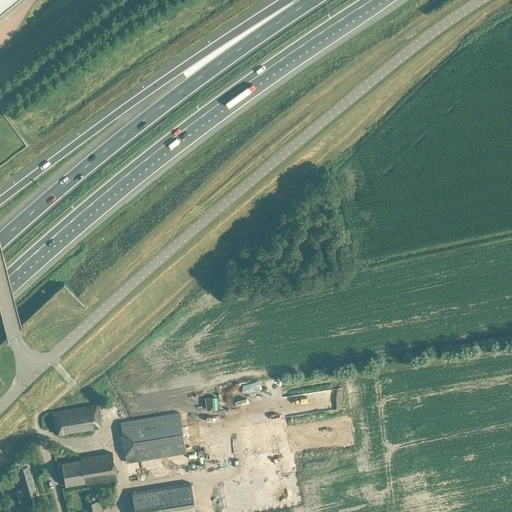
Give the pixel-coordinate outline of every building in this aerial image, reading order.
[(0,0),(0,13),(16,0),(0,0)] [(102,426),(97,404),(52,412),(57,434),(102,426)] [(186,452),(180,412),(120,423),(126,462),(186,452)] [(81,458),(81,460),(62,463),(65,485),(93,481),(94,482),(116,478),(112,453),(81,458)] [(28,466),(18,469),(29,507),(39,504),(28,466)] [(238,478),(239,484),(251,481),(249,475),(238,478)] [(131,492),(134,511),(195,511),(191,483),(131,492)] [(88,504),(89,511),(92,511),(101,510),(99,501),(88,504)]
